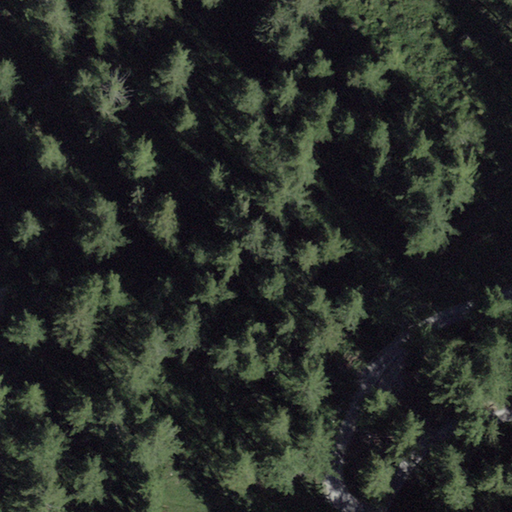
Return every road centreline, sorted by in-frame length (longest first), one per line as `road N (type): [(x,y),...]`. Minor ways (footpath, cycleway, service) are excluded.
road 1 (track): [(354,511),(334,499),(349,401),(409,334),(511,292)]
road 2 (track): [(511,420),(501,420),(388,511)]
